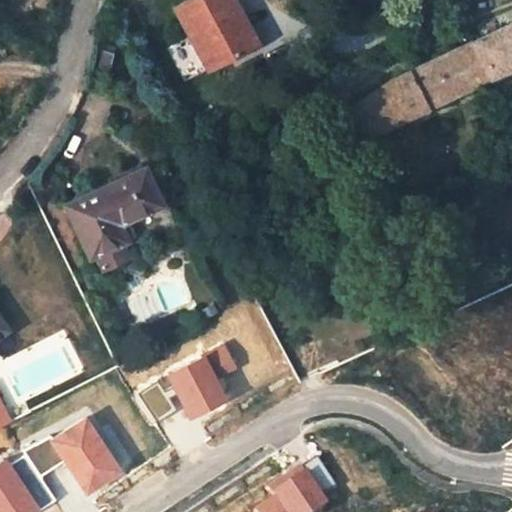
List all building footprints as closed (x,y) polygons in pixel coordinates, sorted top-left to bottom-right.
[(255,42),(233,0),(185,0),(176,5),(207,67),(255,42)] [(389,80),(349,107),(364,138),(490,76),(488,74),(511,62),(511,20),(470,41),(389,80)] [(511,74),(511,63),(488,74),(490,76),(492,83),(511,74)] [(162,203),(143,165),(65,203),(89,257),(95,254),(121,242),(126,239),(119,225),(162,203)] [(121,242),(95,254),(103,271),(129,260),(121,242)] [(230,402),(207,357),(169,376),(192,421),(230,402)] [(174,409),(157,383),(139,395),(156,421),(174,409)] [(124,472),(87,416),(51,439),(88,495),(124,472)] [(41,511),(8,459),(0,464),(0,511),(41,511)] [(311,511),(329,500),(307,468),(273,491),(275,494),(288,511),(311,511)] [(288,511),(275,494),(255,508),(257,511),(288,511)]
